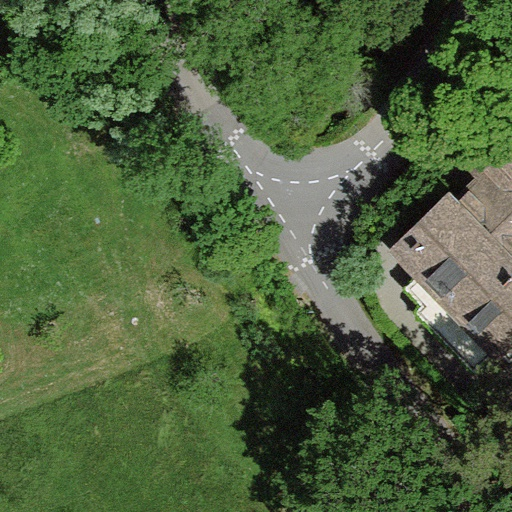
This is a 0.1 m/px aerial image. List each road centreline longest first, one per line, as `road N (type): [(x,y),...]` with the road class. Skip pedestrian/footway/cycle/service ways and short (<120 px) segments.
road 1 (residential): [(290,229),(341,314),(489,511)]
road 2 (residential): [(492,0),(396,125),(290,229)]
road 3 (residential): [(140,0),(290,229)]
